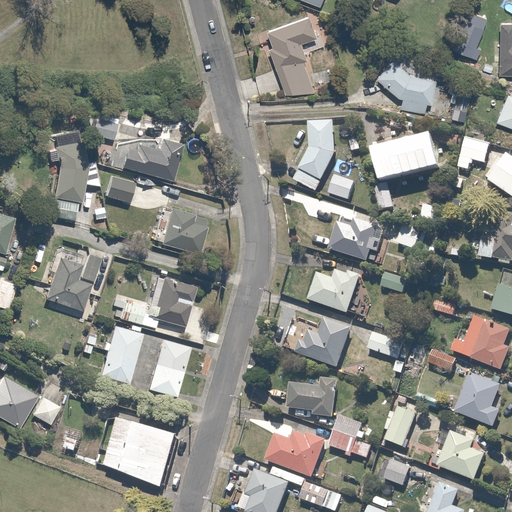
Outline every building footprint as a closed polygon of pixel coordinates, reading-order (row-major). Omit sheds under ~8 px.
[(267,29),(272,44),(267,46),(283,97),(313,87),(304,60),(307,58),(304,49),(320,44),(310,15),(267,29)] [(488,67),(499,67),(499,74),(511,73),(511,21),(500,21),(500,56),(489,56),(488,67)] [(413,74),(393,57),(377,78),(402,98),(401,108),(429,113),(436,78),(413,74)] [(471,92),(457,89),(451,116),(465,119),(471,92)] [(511,126),(511,90),(508,89),(497,121),(511,126)] [(111,139),(117,117),(99,112),(94,135),(111,139)] [(301,169),(322,179),(334,152),(335,121),(311,120),(310,149),(301,169)] [(184,143),(161,137),(159,147),(132,140),(130,147),(125,146),(121,165),(175,178),(184,143)] [(359,137),(350,137),(351,152),(360,151),(359,137)] [(472,160),(486,162),(490,142),(465,137),(459,168),(470,170),(472,160)] [(378,151),(384,177),(437,164),(431,138),(378,151)] [(49,160),(56,158),(58,168),(54,193),(81,197),(83,183),(97,181),(96,160),(85,161),(82,145),(71,147),(71,145),(47,149),(49,160)] [(511,155),(508,153),(503,159),(500,157),(487,176),(490,178),(488,180),(511,196),(511,155)] [(321,181),(300,170),(294,180),(315,192),(321,181)] [(356,182),(337,175),(330,193),(349,200),(356,182)] [(139,181),(134,196),(157,203),(162,188),(139,181)] [(395,206),(387,181),(373,186),(382,211),(395,206)] [(471,201),(456,199),(454,212),(470,213),(471,201)] [(193,219),(195,212),(170,206),(161,242),(199,251),(207,222),(193,219)] [(16,213),(0,208),(0,250),(6,252),(16,213)] [(481,257),(511,259),(511,213),(500,212),(498,239),(483,238),(481,257)] [(367,260),(378,225),(341,214),(330,249),(367,260)] [(402,224),(396,243),(426,252),(432,232),(402,224)] [(91,241),(85,259),(59,250),(45,295),(83,307),(88,292),(99,295),(113,249),(91,241)] [(362,276),(337,268),(333,278),(316,273),(308,300),(350,313),(362,276)] [(385,271),(380,286),(406,294),(411,279),(385,271)] [(430,286),(439,287),(440,285),(447,286),(448,275),(432,272),(430,286)] [(150,303),(147,314),(186,323),(195,284),(163,277),(157,304),(150,303)] [(13,282),(0,278),(0,305),(5,307),(13,282)] [(511,288),(500,285),(493,309),(511,314),(511,288)] [(437,296),(433,309),(455,316),(460,303),(437,296)] [(157,318),(145,315),(147,307),(125,302),(121,318),(155,327),(157,318)] [(466,341),(455,337),(450,350),(504,370),(511,348),(511,329),(476,316),(466,341)] [(306,342),(301,340),(297,352),(338,367),(352,330),(325,319),(319,334),(311,331),(306,342)] [(131,323),(129,328),(113,323),(108,341),(105,340),(103,348),(106,349),(100,374),(129,382),(142,331),(140,331),(141,326),(131,323)] [(374,332),(369,349),(399,358),(404,341),(374,332)] [(190,345),(161,338),(149,387),(178,395),(190,345)] [(459,358),(434,349),(429,362),(454,371),(459,358)] [(417,360),(408,357),(403,372),(412,375),(417,360)] [(495,426),(500,410),(494,407),(502,384),(471,373),(457,412),(495,426)] [(0,415),(19,427),(37,395),(2,374),(0,377),(0,415)] [(315,415),(335,416),(338,380),(322,379),(322,386),(290,384),(288,408),(315,410),(315,415)] [(60,406),(41,395),(31,412),(51,423),(60,406)] [(386,430),(389,431),(386,440),(404,447),(417,414),(398,407),(396,413),(393,412),(386,430)] [(357,439),(363,424),(341,415),(329,445),(367,460),(373,445),(357,439)] [(119,418),(105,467),(162,488),(177,433),(119,418)] [(292,438),(277,433),(267,460),(313,477),(329,434),(297,422),(292,438)] [(471,438),(474,430),(454,423),(451,431),(447,429),(442,444),(446,445),(438,466),(474,479),(488,444),(471,438)] [(80,432),(58,425),(52,445),(74,452),(80,432)] [(401,459),(403,453),(395,450),(385,478),(406,486),(415,464),(401,459)] [(278,511),(290,483),(303,488),(306,478),(274,466),(271,476),(256,470),(247,494),(253,496),(246,511),(278,511)] [(332,491),(307,482),(301,499),(326,508),(332,491)] [(465,511),(466,511),(455,506),(461,491),(441,483),(428,511),(465,511)]
